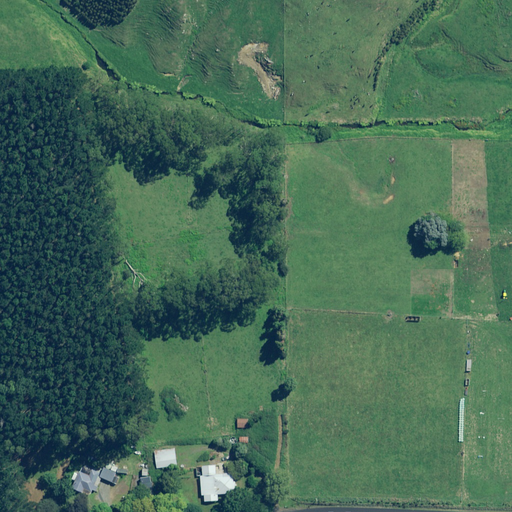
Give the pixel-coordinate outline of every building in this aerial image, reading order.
[(247,428),(247,420),(237,420),(237,428),(247,428)] [(177,466),(174,449),(154,452),(157,469),(177,466)] [(237,482),(234,482),(234,474),(216,475),(216,466),(201,467),(201,469),(197,469),(197,477),(200,477),(200,481),(202,481),(203,496),(205,496),(205,502),(219,501),(219,495),(235,494),(235,489),(237,489),(237,482)] [(100,473),(93,470),(92,472),(83,469),(81,473),(75,471),(72,480),(76,481),(73,489),(83,493),(84,490),(95,493),(97,487),(96,486),(100,473)] [(116,473),(104,469),(100,478),(113,483),(116,473)] [(152,488),(151,478),(141,479),(143,489),(152,488)]
